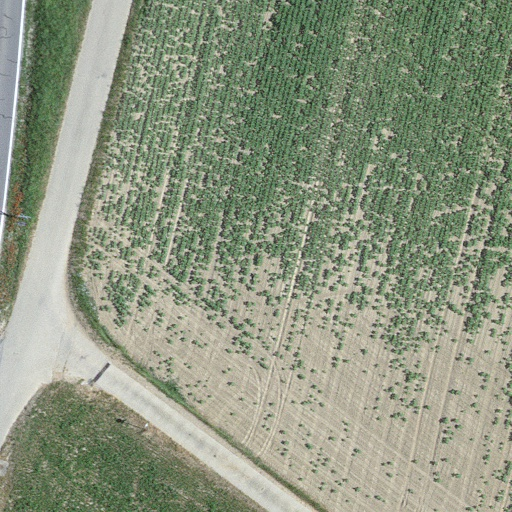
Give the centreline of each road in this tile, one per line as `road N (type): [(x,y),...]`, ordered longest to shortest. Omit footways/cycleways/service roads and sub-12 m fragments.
road 1 (track): [(0,365),(42,334),(117,0)]
road 2 (track): [(283,511),(42,334)]
